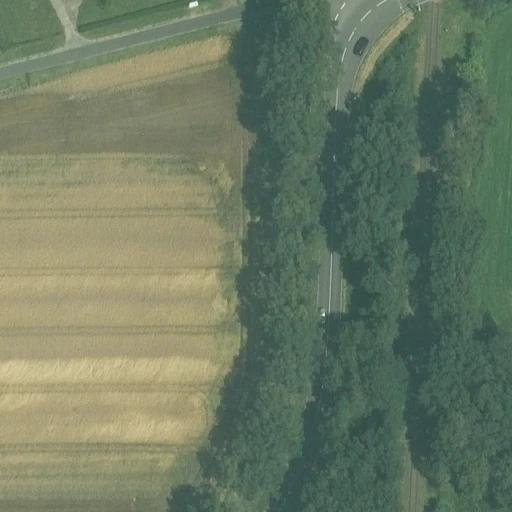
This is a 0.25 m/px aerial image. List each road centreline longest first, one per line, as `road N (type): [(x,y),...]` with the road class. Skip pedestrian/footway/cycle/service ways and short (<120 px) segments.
road 1 (tertiary): [(367,15),(339,73),(319,403),(308,455),(280,511)]
road 2 (unclassified): [(367,15),(325,0),(297,1),(0,74)]
